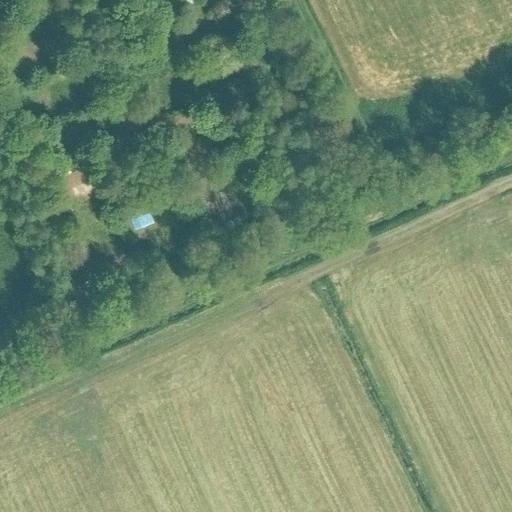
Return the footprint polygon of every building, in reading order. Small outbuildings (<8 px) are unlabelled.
[(248,10),(235,15),(241,29),(254,23),(248,10)] [(229,53),(237,70),(254,62),(246,45),(229,53)] [(23,52),(3,57),(8,77),(28,72),(23,52)] [(139,76),(162,69),(159,59),(136,66),(139,76)] [(46,142),(66,134),(62,125),(42,133),(46,142)] [(75,174),(59,180),(65,199),(81,194),(75,174)] [(203,216),(221,209),(213,191),(195,199),(203,216)] [(117,219),(123,228),(141,218),(135,208),(117,219)]
